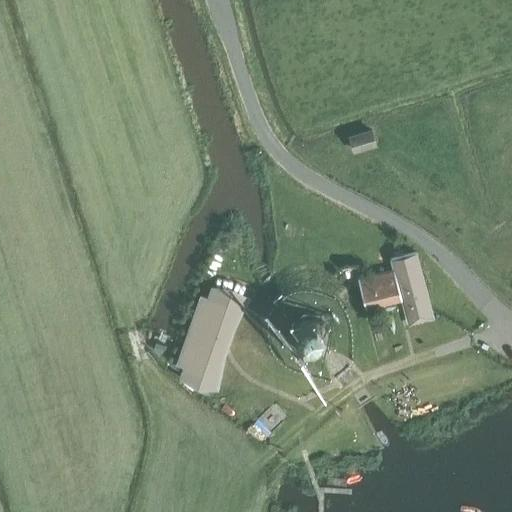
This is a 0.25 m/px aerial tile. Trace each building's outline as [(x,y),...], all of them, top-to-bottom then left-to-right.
[(377,144),(372,128),(349,134),(354,150),(377,144)] [(416,250),(391,257),(393,268),(402,300),(409,326),(435,319),(432,310),(416,250)] [(361,276),(358,277),(367,309),(402,300),(393,268),(361,276)] [(198,388),(218,391),(226,356),(233,333),(250,298),(233,288),(212,285),(208,296),(201,294),(177,363),(183,365),(180,377),(198,388)] [(292,326),(290,334),(292,342),(296,348),(303,352),(311,353),(319,351),(322,349),(325,346),(327,343),(328,340),(329,337),(329,334),(328,326),(324,320),(317,316),(310,314),(302,316),(296,320),(292,326)]
